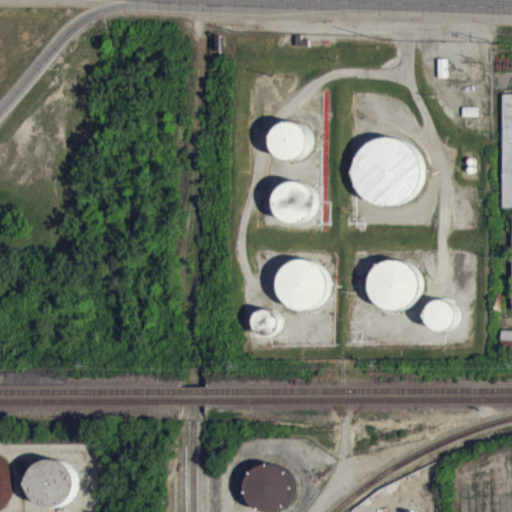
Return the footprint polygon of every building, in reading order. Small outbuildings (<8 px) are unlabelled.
[(276,165),(312,166),(313,132),(277,131),(276,165)] [(354,158),(370,218),(429,202),(412,142),(354,158)] [(322,228),(324,192),(283,191),(282,226),(322,228)] [(328,267),(284,272),(289,319),(333,314),(328,267)] [(378,269),(377,315),(422,315),(422,269),(378,269)] [(0,511),(10,511),(15,498),(14,466),(0,461),(0,511)] [(80,511),(80,470),(37,470),(37,511),(80,511)] [(294,511),(294,474),(250,474),(250,511),(294,511)]
